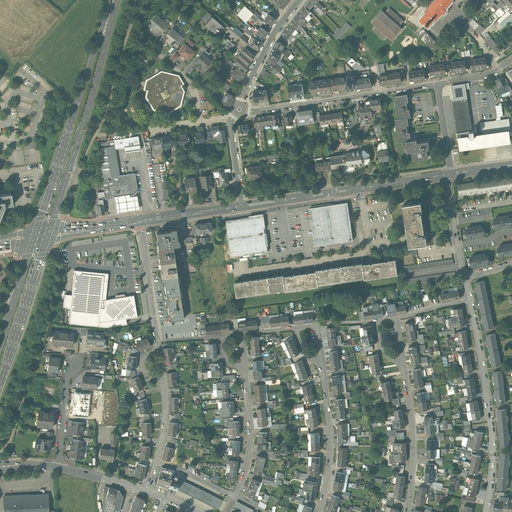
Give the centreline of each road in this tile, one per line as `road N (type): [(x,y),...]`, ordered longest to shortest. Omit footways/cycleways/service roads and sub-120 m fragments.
road 1 (primary): [(115,0),(34,236)]
road 2 (primary): [(48,234),(115,0)]
road 3 (residential): [(484,511),(490,434),(470,299)]
road 4 (residential): [(238,109),(436,83)]
road 5 (residential): [(359,188),(366,251),(237,273)]
road 6 (primary): [(0,389),(48,234)]
road 7 (residential): [(408,511),(414,441),(402,360)]
road 8 (residential): [(318,511),(330,444),(322,367)]
road 9 (residential): [(156,346),(138,220)]
road 10 (residential): [(235,497),(250,447),(246,374)]
